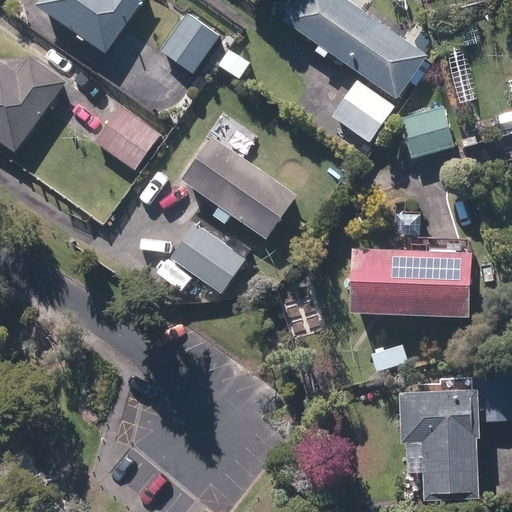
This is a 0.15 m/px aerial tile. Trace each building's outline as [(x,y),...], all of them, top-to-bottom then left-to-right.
[(39,0),(31,12),(102,59),(141,0),(39,0)] [(336,0),(299,0),(281,26),(394,103),(423,59),(336,0)] [(186,17),(159,55),(190,76),(216,39),(186,17)] [(251,67),(231,51),(218,67),(238,83),(251,67)] [(0,147),(13,157),(62,87),(26,62),(13,81),(0,72),(0,147)] [(357,84),(331,120),(366,146),(393,111),(357,84)] [(117,111),(92,146),(133,174),(157,138),(117,111)] [(442,111),(397,124),(407,161),(452,149),(442,111)] [(209,142),(179,184),(262,243),(292,201),(209,142)] [(243,262),(192,227),(168,261),(218,297),(243,262)] [(347,255),(345,319),(463,324),(465,260),(347,255)] [(472,395),(395,398),(397,450),(417,449),(419,506),(474,503),(472,444),(474,444),(472,395)]
